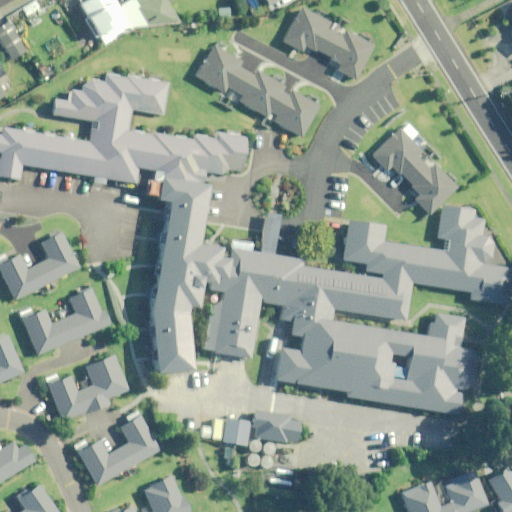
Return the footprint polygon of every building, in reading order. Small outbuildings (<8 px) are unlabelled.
[(119,11),(111,0),(75,0),(87,18),(85,19),(96,36),(116,24),(111,16),(119,11)] [(299,8),(281,41),(299,50),(301,46),(312,51),(313,48),(328,56),(327,58),(339,64),(336,70),(353,79),(371,45),(342,31),(339,36),(324,29),(327,22),(299,8)] [(24,51),(6,22),(0,26),(0,45),(9,60),(24,51)] [(212,46),(194,76),(221,91),(224,86),(240,95),(237,101),(298,137),(316,107),(288,91),(285,96),(278,91),(281,86),(254,70),(251,76),(235,66),(238,61),(212,46)] [(150,295),(148,311),(153,372),(188,370),(182,314),(183,306),(192,307),(196,282),(207,284),(206,291),(221,294),(219,308),(207,306),(200,350),(245,357),(254,302),(291,308),(287,334),(299,336),(297,352),(277,349),(272,380),(344,392),(343,397),(454,415),(458,389),(466,390),(472,351),(455,348),(457,337),(460,318),(433,314),(431,324),(425,323),(423,337),(326,322),(328,311),(328,309),(402,320),(408,281),(468,290),(466,298),(505,304),(506,295),(510,268),(480,263),(485,237),(478,236),(480,220),(470,219),(472,210),(439,205),(434,238),(442,239),(440,251),(381,242),(383,229),(347,223),(342,259),(365,263),(363,277),(299,267),(300,259),(227,248),(225,260),(216,259),(217,249),(206,248),(193,246),(202,185),(196,184),(198,171),(219,174),(220,168),(237,170),(242,137),(213,132),(212,139),(190,135),(190,139),(150,133),(149,136),(124,132),(128,109),(160,114),(164,85),(102,75),(101,81),(88,79),(80,78),(79,85),(78,91),(68,89),(67,102),(51,99),(49,113),(90,119),(89,125),(86,141),(0,127),(0,175),(16,178),(18,165),(133,183),(136,166),(158,169),(153,200),(165,202),(164,211),(159,241),(155,268),(150,295)] [(427,214),(453,186),(431,165),(427,169),(413,156),(418,151),(396,130),(369,157),(383,170),(387,166),(395,174),(398,171),(411,184),(409,186),(417,194),(412,199),(427,214)] [(0,258),(0,276),(11,299),(75,267),(58,233),(38,243),(46,259),(24,270),(16,256),(5,261),(3,257),(0,258)] [(19,315),(35,354),(107,324),(101,311),(98,312),(87,287),(77,292),(78,294),(67,298),(73,314),(48,324),(42,309),(30,314),(29,311),(19,315)] [(0,382),(21,373),(4,336),(0,337),(0,382)] [(44,382),(60,420),(82,411),(83,414),(106,404),(104,398),(125,390),(111,355),(83,367),(90,385),(74,392),(68,376),(56,381),(55,378),(44,382)] [(288,416),(252,411),(249,427),(254,427),(252,438),(283,443),(283,439),(293,441),(296,422),(287,421),(288,416)] [(95,439),(75,450),(95,485),(156,450),(135,415),(117,425),(126,442),(104,454),(95,439)] [(246,423),(223,419),(219,441),(242,446),(246,423)] [(378,442),(377,435),(370,436),(372,454),(389,452),(387,441),(378,442)] [(0,481),(31,462),(21,446),(14,450),(10,443),(0,448),(0,481)] [(291,491),(295,469),(272,465),(270,477),(261,476),(259,486),(291,491)] [(486,480),(498,502),(495,504),(499,511),(504,511),(511,507),(511,477),(506,468),(486,480)] [(427,484),(400,494),(407,511),(462,511),(483,504),(470,472),(449,480),(451,484),(444,487),(451,503),(437,509),(427,484)] [(116,511),(115,509),(108,511),(186,511),(180,497),(178,498),(168,476),(146,486),(148,489),(142,491),(151,511),(131,511),(129,507),(118,511),(116,511)] [(54,511),(36,485),(25,493),(23,490),(14,497),(23,510),(19,511),(54,511)]
